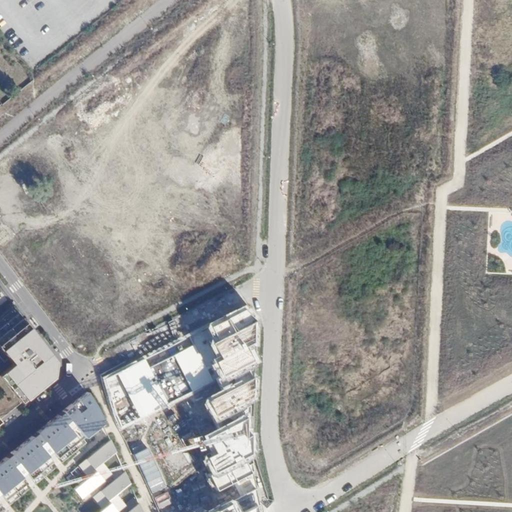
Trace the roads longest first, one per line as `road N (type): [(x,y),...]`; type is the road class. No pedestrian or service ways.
road 1 (residential): [(296,511),(269,442),(274,279),(81,373)]
road 2 (residential): [(298,511),(511,385)]
road 3 (residential): [(0,266),(81,373)]
